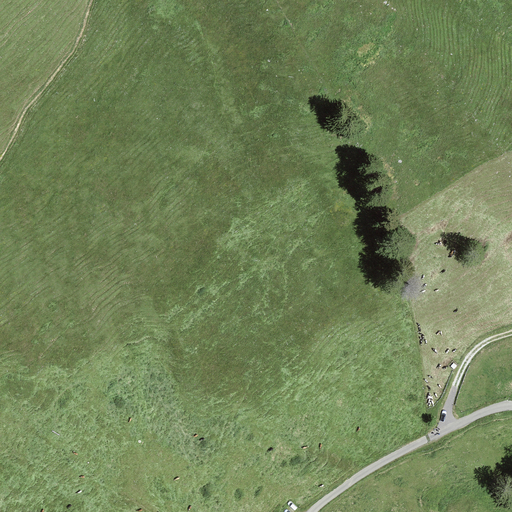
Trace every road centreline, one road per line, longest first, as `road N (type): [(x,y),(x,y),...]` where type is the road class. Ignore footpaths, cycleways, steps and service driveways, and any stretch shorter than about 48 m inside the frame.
road 1 (track): [(511,405),(386,459),(311,511)]
road 2 (track): [(511,332),(468,357),(445,431)]
